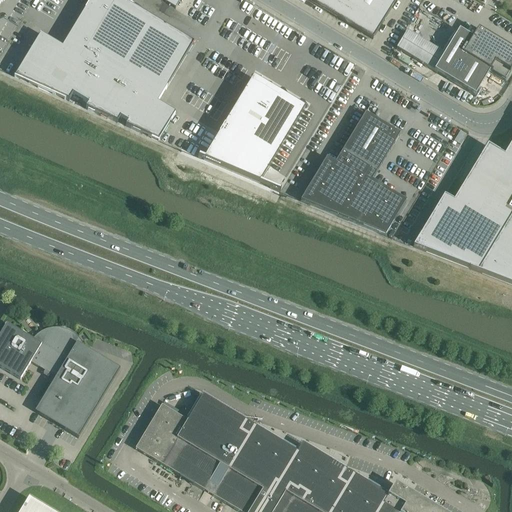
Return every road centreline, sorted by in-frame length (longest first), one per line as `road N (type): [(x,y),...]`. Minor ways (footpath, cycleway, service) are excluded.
road 1 (primary): [(511,396),(0,198)]
road 2 (primary): [(0,225),(511,422)]
road 3 (unclassified): [(271,0),(470,121),(496,122),(511,105)]
